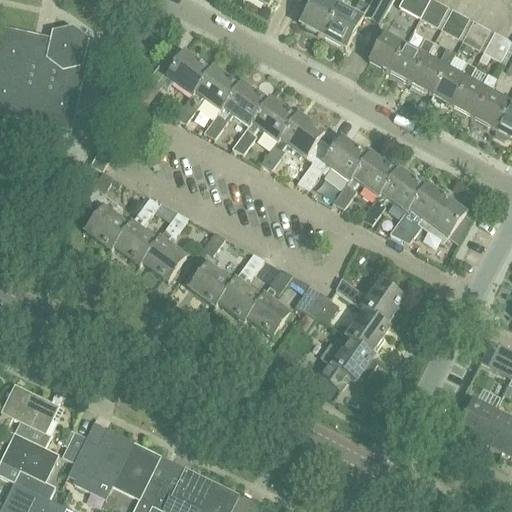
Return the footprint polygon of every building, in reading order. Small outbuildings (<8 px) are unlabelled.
[(247,0),(267,10),(272,0),(247,0)] [(313,0),(298,28),(322,41),(338,11),(326,4),(328,0),(313,0)] [(383,21),(394,0),(378,0),(370,15),(383,21)] [(429,0),(404,0),(403,2),(399,11),(420,22),(431,3),(432,1),(429,0)] [(338,11),(322,41),(345,53),(369,9),(358,3),(350,17),(338,11)] [(437,32),(445,18),(448,12),(431,3),(420,22),(437,32)] [(458,43),(466,29),(469,23),(452,14),(441,34),(458,43)] [(479,55),(487,41),(490,35),(473,25),(462,46),(479,55)] [(74,105),(88,43),(72,30),(51,34),(49,43),(0,31),(0,120),(70,136),(77,106),(74,105)] [(506,43),(494,37),(479,65),(486,69),(490,61),(500,67),(511,48),(506,43)] [(391,78),(405,50),(384,38),(369,66),(391,78)] [(418,57),(405,50),(391,78),(412,89),(427,61),(433,49),(425,44),(418,57)] [(439,68),(427,61),(412,89),(433,101),(448,73),(455,59),(447,55),(439,68)] [(192,99),(210,74),(184,56),(174,68),(165,61),(134,102),(147,110),(163,89),(167,92),(173,84),(192,99)] [(460,79),(448,73),(433,101),(454,112),(469,84),(468,84),(475,72),(467,67),(460,79)] [(210,74),(192,99),(175,122),(186,127),(199,110),(196,107),(201,100),(220,115),(238,90),(212,71),(210,74)] [(469,84),(454,112),(475,123),(490,95),(496,84),(488,79),(481,91),(469,84)] [(241,87),(238,90),(220,115),(204,137),(214,143),(227,125),(224,123),(229,116),(248,130),(267,105),(241,87)] [(490,95),(475,123),(496,135),(511,107),(490,95)] [(269,102),(267,105),(248,130),(232,153),(243,159),(256,141),(252,138),(257,132),(277,146),(295,121),(269,102)] [(511,107),(496,135),(511,143),(511,107)] [(295,121),(277,146),(261,168),(272,174),(285,156),(281,153),(286,147),(313,166),(326,148),(320,143),(324,137),(298,118),(295,121)] [(313,166),(311,168),(297,188),(308,194),(322,175),(325,178),(330,171),(349,185),(368,160),(341,142),(333,153),(326,148),(313,166)] [(368,160),(349,185),(333,208),(343,214),(356,195),(353,193),(358,186),(378,200),(396,175),(370,157),(368,160)] [(396,175),(378,200),(361,223),(372,229),(385,212),(381,209),(386,202),(405,216),(424,191),(398,172),(396,175)] [(110,255),(131,227),(120,220),(123,216),(122,214),(115,209),(112,209),(103,201),(113,183),(102,177),(91,197),(88,203),(101,213),(84,236),(110,255)] [(424,191),(405,216),(389,239),(400,245),(413,227),(409,225),(414,218),(435,233),(453,207),(426,188),(424,191)] [(132,227),(131,227),(110,255),(111,255),(114,251),(139,270),(141,267),(142,267),(160,242),(157,245),(138,231),(143,225),(147,227),(160,208),(149,202),(132,227)] [(178,218),(160,242),(142,267),(168,286),(186,261),(166,247),(171,239),(176,242),(189,224),(178,218)] [(217,307),(233,286),(214,272),(219,264),(213,260),(225,244),(214,238),(197,261),(207,269),(190,292),(215,311),(217,307)] [(253,259),(233,286),(217,307),(243,326),(246,323),(261,301),(241,287),(246,281),(249,283),(263,264),(253,259)] [(281,274),(261,301),(246,323),(273,342),(291,317),(271,303),(276,296),(280,299),(293,280),(281,274)] [(336,293),(366,314),(387,329),(405,302),(380,284),(379,285),(376,282),(362,301),(360,300),(362,297),(341,282),(336,293)] [(305,317),(320,297),(309,291),(296,311),(305,317)] [(320,297),(305,317),(316,324),(330,303),(320,297)] [(387,329),(366,314),(352,333),(344,327),(339,335),(345,339),(372,358),(391,331),(387,329)] [(375,360),(372,358),(345,339),(336,352),(330,348),(320,362),(326,366),(317,378),(341,395),(349,382),(356,387),(362,378),(368,382),(378,367),(372,363),(375,360)] [(495,375),(506,353),(491,346),(480,368),(495,375)] [(14,437),(40,449),(59,411),(14,389),(2,413),(21,423),(14,437)] [(478,447),(494,415),(473,404),(456,436),(478,447)] [(511,424),(494,415),(478,447),(499,458),(511,433),(511,424)] [(511,433),(499,458),(511,464),(511,433)] [(84,448),(75,468),(72,473),(112,492),(133,449),(102,434),(94,452),(84,448)] [(75,468),(84,448),(87,442),(76,436),(63,462),(75,468)] [(59,459),(40,449),(14,437),(0,464),(20,474),(14,486),(49,503),(55,491),(46,486),(59,459)] [(133,449),(112,492),(138,505),(134,511),(150,511),(163,486),(152,480),(160,462),(133,449)] [(163,486),(150,511),(198,511),(211,488),(184,475),(176,492),(163,486)] [(49,503),(14,486),(0,511),(65,511),(66,511),(49,503)] [(211,488),(198,511),(233,511),(239,501),(211,488)]
